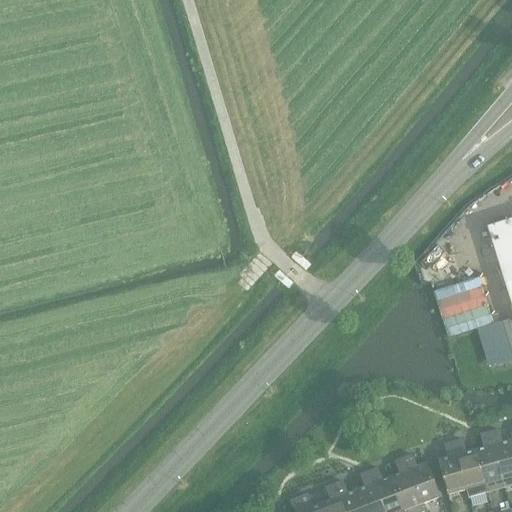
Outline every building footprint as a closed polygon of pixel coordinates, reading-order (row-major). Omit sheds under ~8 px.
[(511,219),(486,228),(511,312),(511,219)] [(477,330),(486,359),(488,358),(491,368),(511,361),(511,353),(511,351),(511,334),(508,321),(477,330)] [(499,431),(489,434),(504,489),(511,486),(511,448),(510,442),(503,445),(499,431)] [(484,450),(474,452),(485,494),(504,489),(489,434),(480,437),(484,450)] [(463,441),(453,444),(466,491),(467,491),(469,499),(485,494),(474,452),(467,454),(463,441)] [(447,496),(466,491),(453,444),(444,446),(448,459),(438,462),(447,496)] [(414,456),(404,460),(421,506),(421,505),(440,498),(427,465),(419,469),(414,456)] [(400,476),(391,480),(403,511),(423,511),(421,505),(421,506),(404,460),(395,464),(400,476)] [(379,470),(368,474),(383,511),(403,511),(391,480),(384,483),(379,470)] [(366,490),(356,493),(362,511),(383,511),(368,474),(361,477),(366,490)] [(362,511),(356,493),(349,496),(344,483),(333,487),(342,511),(362,511)] [(342,511),(333,487),(326,490),(331,503),(321,507),(323,511),(342,511)] [(310,497),(299,500),(303,511),(323,511),(321,507),(314,509),(310,497)] [(303,511),(299,500),(290,504),(293,511),(303,511)]
